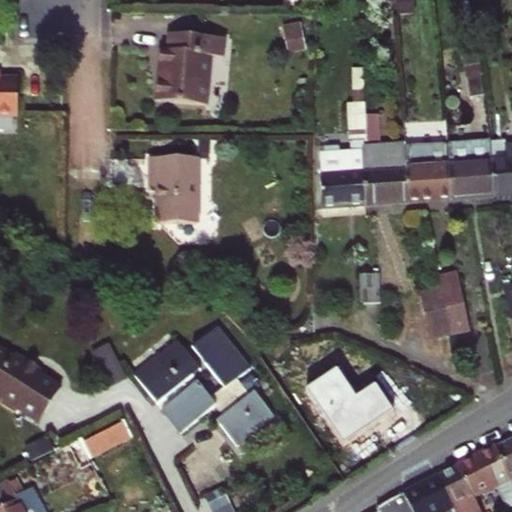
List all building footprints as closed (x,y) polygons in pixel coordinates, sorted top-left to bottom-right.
[(411,0),(399,0),(400,15),(412,14),(411,0)] [(302,29),(288,32),(292,50),(305,47),(302,29)] [(212,54),(224,54),(225,36),(170,32),(169,49),(163,48),(159,99),(209,102),(212,54)] [(482,75),(478,52),(465,54),(469,77),(482,75)] [(364,102),(363,70),(353,71),(353,103),(364,102)] [(0,78),(0,114),(19,116),(20,76),(1,75),(0,79),(0,78)] [(365,140),(364,102),(353,103),(349,103),(351,140),(365,140)] [(379,102),(364,102),(365,140),(381,140),(379,102)] [(495,195),(493,161),(491,140),(447,144),(451,198),(495,195)] [(493,161),(495,195),(511,193),(511,143),(507,144),(507,156),(511,156),(511,160),(493,161)] [(451,198),(447,144),(406,147),(408,201),(451,198)] [(408,201),(406,147),(365,151),(366,205),(408,201)] [(366,205),(365,151),(321,154),(322,208),(366,205)] [(199,222),(199,158),(151,158),(151,184),(158,185),(158,222),(199,222)] [(381,302),(380,274),(363,274),(363,302),(381,302)] [(441,292),(452,335),(469,331),(456,275),(438,279),(440,287),(441,292)] [(421,296),(441,292),(440,287),(420,291),(421,296)] [(452,335),(441,292),(421,296),(424,312),(429,311),(436,339),(452,335)] [(429,311),(424,312),(430,340),(436,339),(429,311)] [(237,380),(251,369),(219,328),(194,347),(225,387),(211,398),(197,382),(189,389),(184,384),(202,370),(178,340),(135,374),(158,404),(167,397),(172,402),(163,410),(181,433),(215,406),(224,416),(217,421),(235,443),(273,414),(255,391),(250,395),(237,380)] [(113,384),(129,376),(112,342),(96,350),(113,384)] [(17,405),(33,416),(40,408),(44,411),(60,387),(39,372),(41,368),(16,351),(13,355),(0,345),(0,394),(2,396),(0,398),(0,400),(14,409),(17,405)] [(394,439),(429,416),(417,399),(383,421),(394,439)] [(123,423),(86,442),(93,456),(130,436),(123,423)] [(511,439),(496,448),(511,478),(511,439)] [(79,440),(69,445),(81,468),(91,463),(79,440)] [(457,467),(473,496),(495,485),(506,507),(511,503),(511,478),(496,448),(457,467)] [(457,467),(437,477),(455,511),(463,511),(477,504),(473,496),(457,467)] [(455,511),(437,477),(380,510),(378,511),(455,511)] [(17,478),(9,482),(17,499),(26,494),(17,478)] [(0,508),(17,499),(9,482),(9,481),(0,485),(0,508)] [(26,494),(17,499),(19,503),(29,499),(26,494)] [(44,511),(36,495),(29,499),(34,511),(44,511)] [(0,511),(34,511),(29,499),(19,503),(17,499),(0,508),(0,511)]
